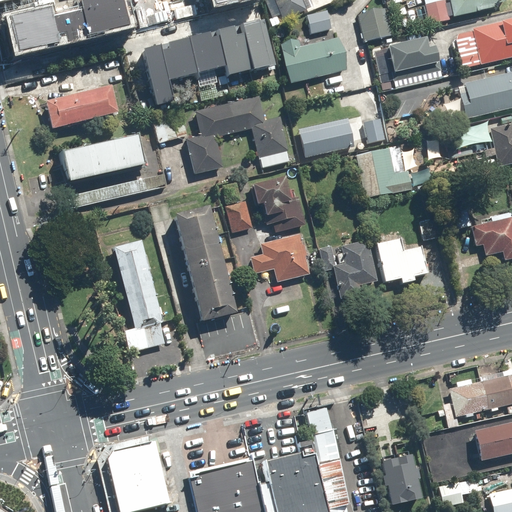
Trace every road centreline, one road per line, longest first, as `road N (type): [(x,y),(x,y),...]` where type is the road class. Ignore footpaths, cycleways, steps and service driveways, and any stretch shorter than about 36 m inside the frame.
road 1 (primary): [(133,412),(511,321)]
road 2 (primary): [(22,305),(73,374),(133,412)]
road 3 (primary): [(22,305),(52,431)]
